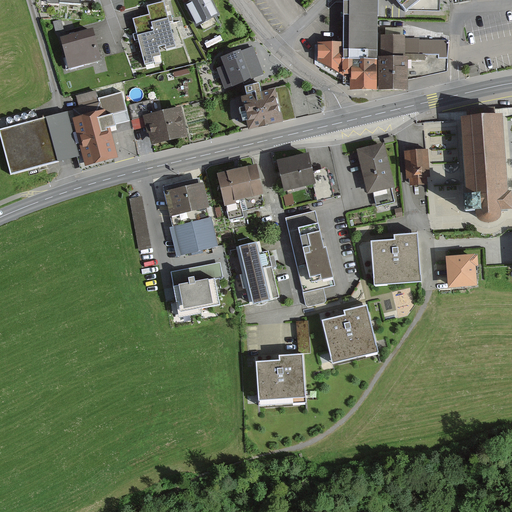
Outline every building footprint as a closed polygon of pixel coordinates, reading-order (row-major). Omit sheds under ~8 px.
[(211,0),(193,0),(184,5),(196,28),(220,16),(211,0)] [(396,0),(405,11),(419,0),(396,0)] [(149,15),(158,48),(165,46),(167,51),(176,48),(164,2),(147,7),(149,15)] [(387,2),(343,3),(344,43),(320,43),(320,70),(357,92),(387,92),(387,2)] [(160,56),(158,48),(149,15),(133,20),(145,66),(154,63),(153,58),(160,56)] [(94,32),(62,41),(69,69),(102,60),(94,32)] [(261,75),(251,48),(222,58),(225,66),(218,69),(225,88),(261,75)] [(388,56),(388,92),(418,89),(418,80),(448,73),(448,55),(388,56)] [(249,97),(239,99),(245,127),(284,118),(277,91),(266,93),(265,85),(248,89),(249,97)] [(76,97),(80,108),(99,102),(96,91),(76,97)] [(181,108),(143,116),(148,135),(149,134),(152,146),(188,138),(181,108)] [(110,112),(79,121),(92,165),(123,157),(110,112)] [(498,215),(497,212),(511,211),(511,208),(506,118),(459,120),(465,213),(477,212),(477,216),(479,221),(483,223),(492,223),(496,220),(498,215)] [(43,120),(0,131),(0,142),(9,175),(54,163),(43,120)] [(422,149),(404,151),(407,186),(428,185),(425,149),(422,149)] [(390,150),(361,156),(369,193),(398,187),(390,150)] [(312,157),(278,165),(285,193),(319,184),(312,157)] [(261,169),(223,179),(229,206),(268,196),(261,169)] [(212,185),(172,193),(185,258),(226,250),(212,185)] [(440,197),(456,196),(456,188),(440,189),(440,197)] [(142,197),(130,199),(139,251),(151,249),(142,197)] [(227,209),(230,221),(244,218),(242,206),(227,209)] [(316,212),(288,218),(303,291),(334,285),(326,248),(324,249),(316,212)] [(394,242),(371,243),(374,288),(421,284),(418,235),(394,237),(394,242)] [(260,253),(258,244),(239,249),(251,304),(278,298),(268,252),(260,253)] [(477,287),(475,257),(446,259),(449,289),(477,287)] [(215,281),(174,289),(179,315),(220,307),(215,281)] [(344,317),(322,322),(332,366),(379,355),(367,307),(343,312),(344,317)] [(307,315),(295,317),(299,339),(311,337),(307,315)] [(259,408),(306,405),(303,356),(279,357),(279,362),(256,364),(259,408)]
